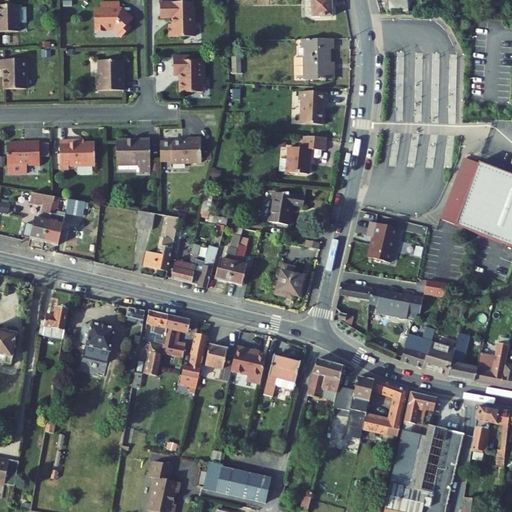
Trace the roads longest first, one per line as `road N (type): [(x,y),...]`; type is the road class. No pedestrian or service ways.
road 1 (tertiary): [(315,336),(364,125),(368,48),(360,0)]
road 2 (tertiary): [(0,258),(315,336)]
road 3 (tertiary): [(315,336),(402,376),(511,399)]
road 4 (unknown): [(44,269),(18,452)]
road 5 (unknown): [(315,336),(283,496)]
road 6 (residential): [(148,112),(0,114)]
